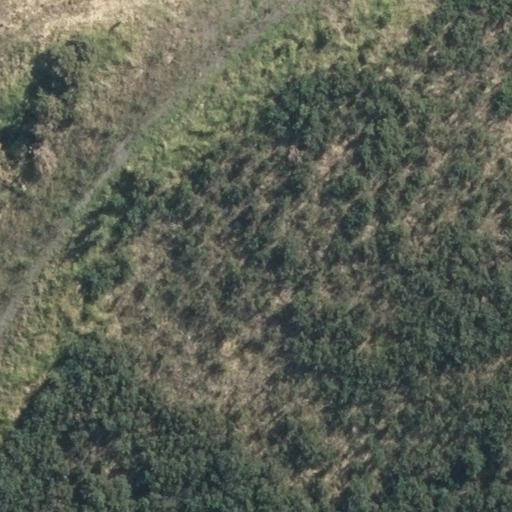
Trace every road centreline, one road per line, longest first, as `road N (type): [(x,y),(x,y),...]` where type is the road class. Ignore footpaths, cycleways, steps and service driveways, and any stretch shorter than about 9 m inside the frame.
road 1 (unknown): [(0,255),(287,0)]
road 2 (track): [(184,90),(8,0)]
